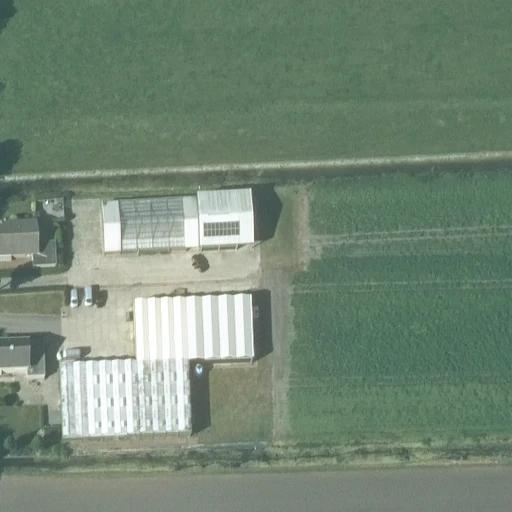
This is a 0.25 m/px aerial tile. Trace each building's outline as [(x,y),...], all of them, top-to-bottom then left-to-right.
[(233,199),(196,201),(196,202),(199,253),(236,251),(252,250),(250,198),(233,199)] [(196,202),(101,207),(104,258),(199,253),(196,202)] [(33,269),(57,269),(57,246),(36,247),(36,226),(9,229),(9,232),(0,232),(0,260),(33,260),(33,269)] [(249,303),(185,306),(187,367),(252,364),(249,303)] [(190,438),(187,367),(185,306),(132,308),(134,369),(135,381),(84,383),(84,371),(57,372),(60,444),(190,438)] [(28,381),(44,380),(43,347),(0,347),(0,374),(28,374),(28,381)]
